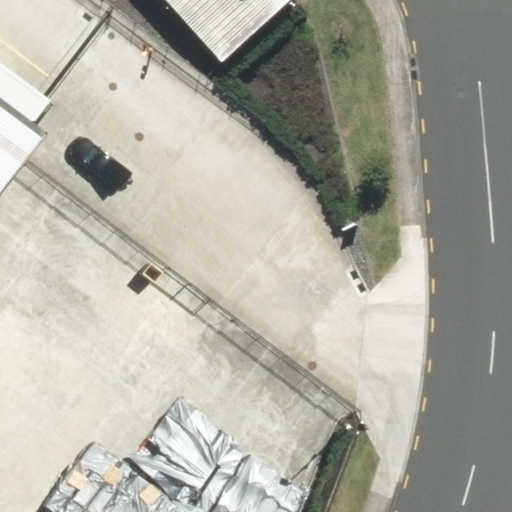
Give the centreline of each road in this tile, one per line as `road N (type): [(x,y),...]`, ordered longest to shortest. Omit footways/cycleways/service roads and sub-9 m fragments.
road 1 (unclassified): [(498,0),(511,188)]
road 2 (unclassified): [(511,353),(489,511)]
